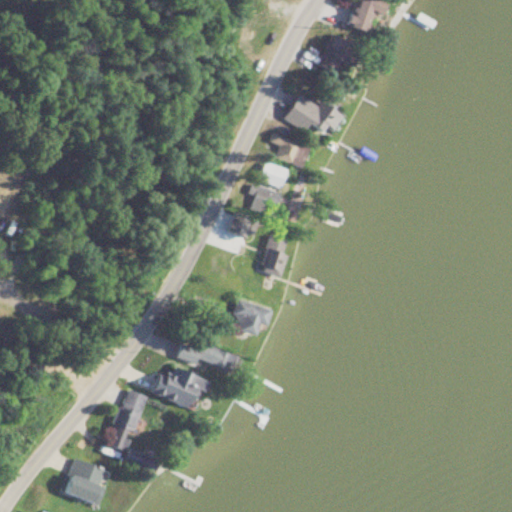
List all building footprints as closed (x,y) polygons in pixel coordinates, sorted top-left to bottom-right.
[(356,0),(348,24),(373,33),(385,3),(378,0),(356,0)] [(319,63),(353,72),(361,45),(327,35),(319,63)] [(316,106),(298,96),(284,120),(306,132),(311,123),(323,130),(334,109),(319,100),(316,106)] [(308,148),(269,132),(261,151),(300,167),(308,148)] [(258,162),(253,183),(280,190),(285,169),(258,162)] [(153,393),(179,405),(192,377),(168,366),(159,385),(157,384),(153,393)] [(144,398),(120,390),(102,443),(126,451),(144,398)] [(101,488),(74,474),(64,493),(92,507),(101,488)]
